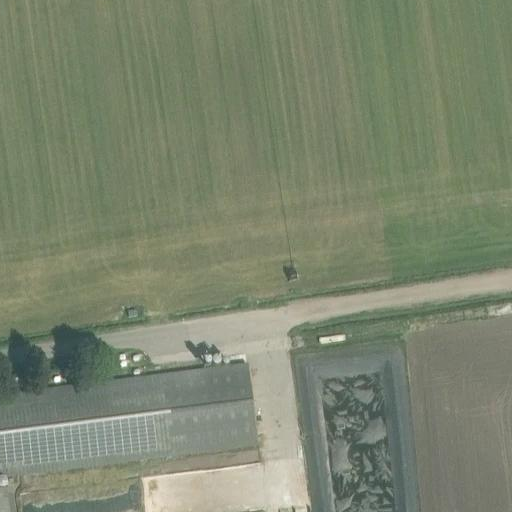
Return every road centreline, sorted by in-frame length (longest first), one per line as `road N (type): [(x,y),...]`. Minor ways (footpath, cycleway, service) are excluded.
road 1 (unclassified): [(0,358),(297,316)]
road 2 (track): [(511,283),(297,316)]
